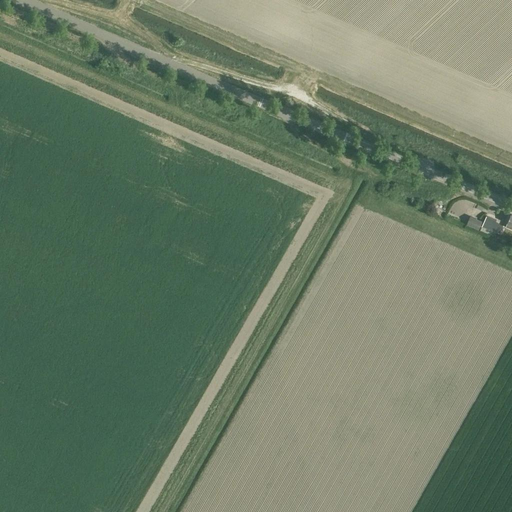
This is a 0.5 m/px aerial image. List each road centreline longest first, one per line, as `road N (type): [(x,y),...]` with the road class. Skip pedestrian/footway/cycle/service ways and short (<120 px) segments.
road 1 (residential): [(511,207),(232,88)]
road 2 (unclassified): [(232,88),(20,0)]
